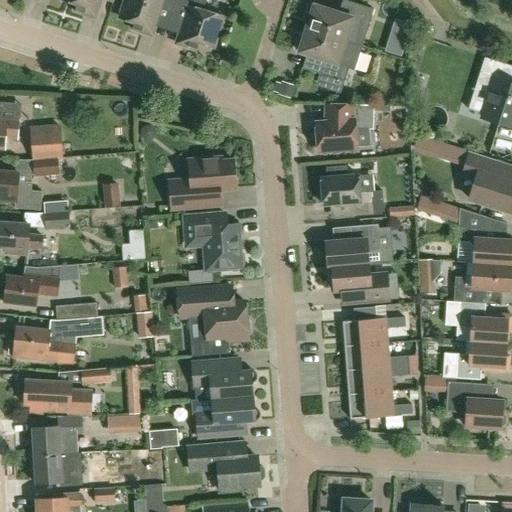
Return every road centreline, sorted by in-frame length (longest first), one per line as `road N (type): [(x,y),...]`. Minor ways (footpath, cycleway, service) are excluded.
road 1 (residential): [(298,453),(267,132),(259,117),(0,27)]
road 2 (residential): [(298,453),(511,470)]
